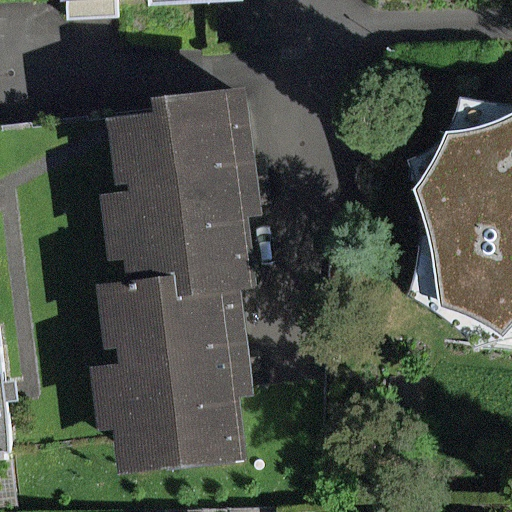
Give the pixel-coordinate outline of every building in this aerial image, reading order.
[(0,0),(0,11),(65,9),(64,0),(0,0)] [(64,0),(65,9),(170,6),(170,0),(64,0)] [(245,0),(170,0),(170,6),(168,27),(246,25),(245,0)] [(511,78),(490,71),(466,117),(430,142),(450,214),(437,285),(477,308),(508,341),(511,339),(511,78)] [(149,424),(155,469),(272,453),(263,381),(280,379),(267,277),(283,275),(274,208),(290,206),(274,77),(190,88),(191,99),(140,105),(149,176),(166,174),(167,183),(131,187),(140,256),(175,252),(178,271),(127,278),(136,344),(155,341),(157,354),(121,359),(130,426),(149,424)] [(0,182),(0,259),(3,259),(0,233),(0,207),(12,206),(9,182),(0,182)] [(0,452),(28,449),(21,397),(34,395),(31,376),(19,378),(10,315),(0,316),(0,452)]
